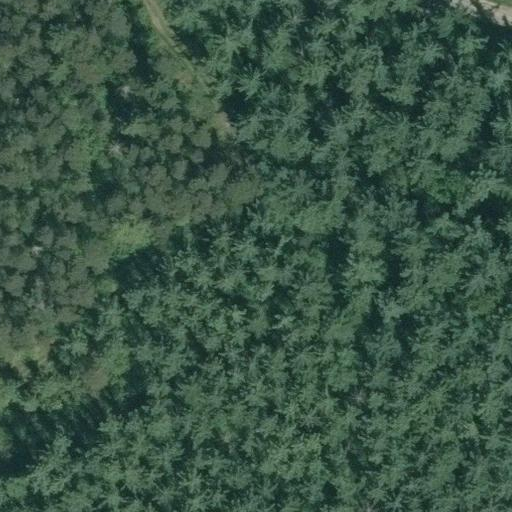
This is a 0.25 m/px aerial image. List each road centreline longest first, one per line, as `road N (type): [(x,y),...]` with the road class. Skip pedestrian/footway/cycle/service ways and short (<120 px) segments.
road 1 (track): [(450,511),(177,76),(156,0)]
road 2 (track): [(262,213),(0,397)]
